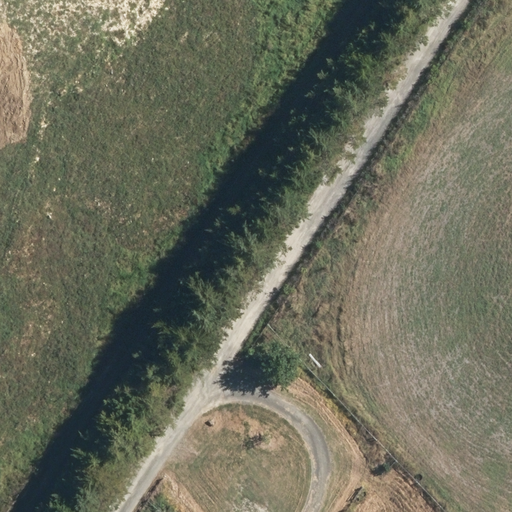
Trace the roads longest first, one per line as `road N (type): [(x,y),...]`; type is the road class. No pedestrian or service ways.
road 1 (unknown): [(0,481),(317,0)]
road 2 (track): [(212,380),(466,0)]
road 3 (track): [(122,511),(212,380)]
